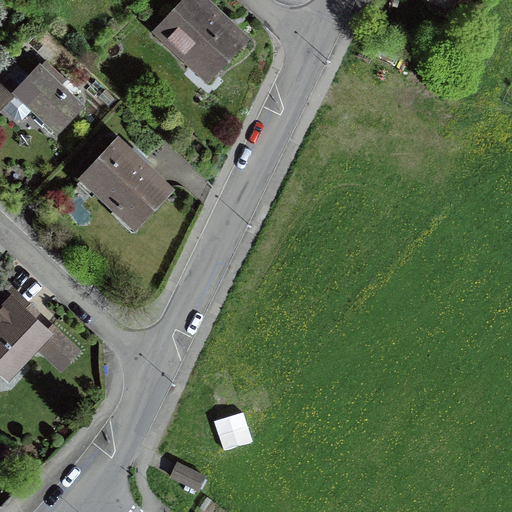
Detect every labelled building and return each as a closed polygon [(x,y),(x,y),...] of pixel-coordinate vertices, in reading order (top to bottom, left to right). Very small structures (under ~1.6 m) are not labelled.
[(201,0),(186,0),(159,29),(194,63),(199,57),(214,71),(244,40),(201,0)] [(8,76),(0,84),(0,109),(0,110),(2,108),(14,119),(22,119),(34,107),(58,130),(80,107),(58,86),(64,80),(50,67),(44,73),(38,67),(19,87),(8,76)] [(117,141),(84,176),(117,207),(115,209),(134,227),(169,190),(117,141)] [(0,368),(7,375),(37,344),(41,348),(57,332),(51,326),(46,331),(24,310),(29,306),(5,284),(0,289),(0,368)] [(235,412),(263,426),(273,406),(245,391),(252,379),(225,364),(188,434),(216,449),(235,412)] [(205,476),(177,462),(171,476),(198,490),(205,476)]
